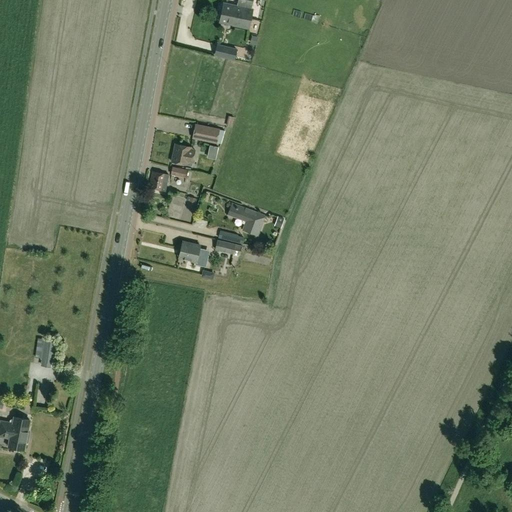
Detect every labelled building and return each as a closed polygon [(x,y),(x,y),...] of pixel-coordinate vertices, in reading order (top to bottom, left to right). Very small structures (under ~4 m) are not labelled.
[(223,4),(221,13),(251,19),(253,10),(250,9),(251,5),(252,6),(252,0),(238,0),(238,3),(239,3),(238,7),(223,4)] [(251,19),(221,13),(219,22),(223,23),(223,25),(224,28),(228,28),(230,27),(231,25),(249,29),(251,19)] [(234,60),(236,50),(217,45),(215,55),(234,60)] [(254,53),(254,45),(246,45),(246,53),(254,53)] [(196,124),(193,138),(216,143),(219,129),(196,124)] [(171,162),(191,166),(192,162),(188,161),(191,148),(175,144),(171,162)] [(209,145),(207,157),(215,159),(217,146),(209,145)] [(170,174),(186,177),(188,169),(171,166),(170,174)] [(168,175),(164,174),(152,172),(149,188),(160,190),(160,191),(165,192),(168,175)] [(257,235),(264,215),(245,208),(244,210),(231,205),(228,214),(243,220),(242,221),(244,223),(245,224),(243,230),(257,235)] [(281,228),(284,220),(277,217),(274,226),(281,228)] [(218,238),(242,244),(244,236),(219,230),(218,238)] [(214,250),(233,254),(239,256),(241,245),(235,244),(217,240),(214,250)] [(179,258),(195,262),(195,264),(205,267),(206,266),(202,266),(206,251),(199,249),(199,246),(183,242),(179,258)] [(41,365),(50,366),(53,341),(45,340),(41,365)] [(42,402),(48,402),(49,392),(52,392),(53,384),(49,384),(48,392),(43,392),(42,402)] [(23,450),(29,420),(14,417),(13,424),(1,421),(0,425),(0,436),(7,438),(9,441),(8,447),(23,450)]
